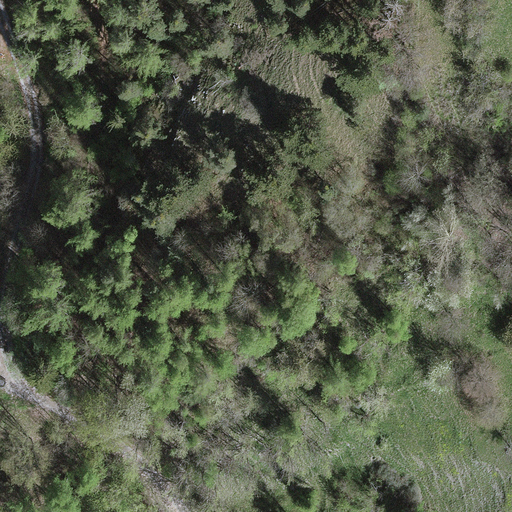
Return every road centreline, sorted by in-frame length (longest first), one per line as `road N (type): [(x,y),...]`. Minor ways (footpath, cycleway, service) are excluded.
road 1 (track): [(0,21),(38,100),(37,156),(0,290)]
road 2 (track): [(0,356),(17,387),(157,477),(188,511)]
